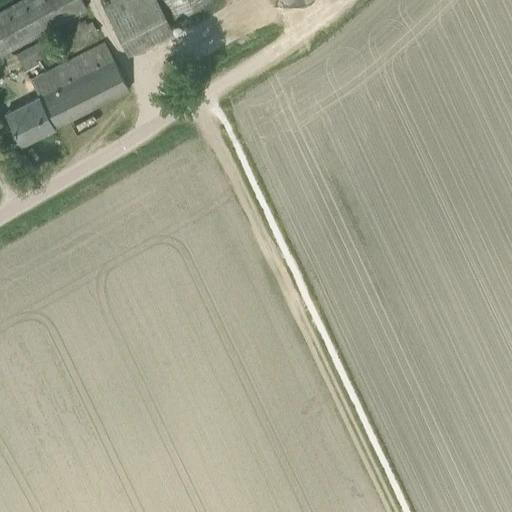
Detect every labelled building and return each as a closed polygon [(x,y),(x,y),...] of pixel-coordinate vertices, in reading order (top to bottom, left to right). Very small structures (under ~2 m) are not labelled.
[(16,0),(0,9),(0,55),(86,8),(81,0),(16,0)] [(156,0),(113,0),(103,5),(127,52),(171,29),(167,21),(156,0)] [(156,0),(167,21),(207,0),(156,0)] [(37,64),(34,58),(49,50),(43,39),(15,53),(24,71),(37,64)] [(29,79),(38,95),(3,112),(20,144),(129,89),(104,41),(29,79)]
